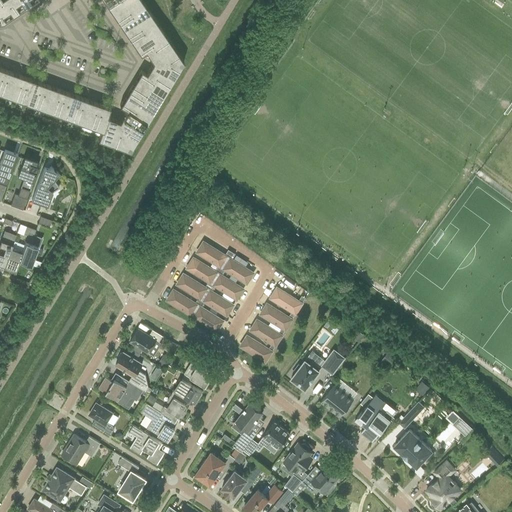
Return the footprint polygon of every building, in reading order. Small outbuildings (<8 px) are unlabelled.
[(2,0),(0,0),(0,15),(3,22),(13,15),(2,0)] [(11,0),(2,0),(13,15),(19,11),(11,0)] [(11,0),(19,11),(25,7),(20,0),(11,0)] [(113,0),(109,3),(106,5),(109,9),(113,5),(116,10),(131,0),(113,0)] [(141,0),(131,0),(116,10),(120,15),(115,18),(117,22),(121,19),(144,4),(141,0)] [(144,4),(121,19),(117,22),(120,25),(124,22),(128,27),(150,12),(144,4)] [(150,12),(128,27),(131,32),(126,35),(129,38),(155,20),(150,12)] [(139,43),(161,28),(155,20),(129,38),(131,42),(136,39),(139,43)] [(161,28),(139,43),(142,48),(138,51),(140,55),(145,52),(167,37),(161,28)] [(145,52),(152,61),(173,46),(167,37),(145,52)] [(152,61),(153,62),(183,61),(173,46),(152,61)] [(153,62),(151,64),(174,78),(183,61),(153,62)] [(151,64),(146,73),(168,87),(174,78),(151,64)] [(0,93),(7,96),(15,73),(6,70),(0,86),(0,93)] [(168,87),(146,73),(141,70),(138,74),(143,77),(140,82),(163,96),(168,87)] [(17,99),(25,77),(15,73),(7,96),(17,99)] [(26,103),(34,80),(25,77),(17,99),(26,103)] [(35,106),(44,84),(34,80),(26,103),(35,106)] [(163,96),(140,82),(137,87),(132,84),(130,88),(158,104),(163,96)] [(45,109),(53,87),(44,84),(35,106),(45,109)] [(54,113),(62,90),(53,87),(45,109),(54,113)] [(128,91),(133,94),(130,99),(152,113),(158,104),(130,88),(128,91)] [(64,116),(72,94),(62,90),(54,113),(64,116)] [(73,120),(81,97),(72,94),(64,116),(73,120)] [(82,123),(91,101),(81,97),(73,120),(82,123)] [(130,99),(127,104),(122,101),(119,106),(126,109),(147,122),(152,113),(130,99)] [(92,127),(100,104),(91,101),(82,123),(92,127)] [(110,108),(100,104),(92,127),(101,130),(106,116),(107,116),(110,108)] [(126,109),(120,118),(141,131),(147,122),(126,109)] [(97,139),(108,142),(116,119),(107,116),(106,116),(101,130),(97,139)] [(119,120),(130,150),(141,131),(120,118),(119,120)] [(108,142),(130,150),(119,120),(116,119),(108,142)] [(0,199),(17,153),(4,149),(4,151),(0,149),(0,150),(3,151),(0,160),(0,199)] [(14,194),(10,205),(22,209),(26,198),(35,174),(33,173),(34,172),(36,173),(38,166),(35,165),(37,160),(24,156),(17,176),(23,178),(20,187),(24,188),(21,196),(14,194)] [(43,168),(31,200),(41,203),(47,206),(49,200),(52,191),(59,187),(54,179),(59,174),(50,166),(49,168),(43,166),(43,168)] [(41,216),(38,223),(48,227),(51,220),(41,216)] [(2,273),(4,268),(11,248),(16,234),(15,234),(15,235),(4,231),(5,230),(4,230),(0,240),(0,246),(4,248),(2,254),(0,252),(0,270),(2,271),(1,273),(2,273)] [(22,252),(19,260),(31,265),(35,253),(37,247),(37,246),(39,246),(41,240),(33,237),(28,235),(25,241),(22,252)] [(228,250),(225,255),(203,241),(196,252),(218,266),(221,268),(232,252),(228,250)] [(11,248),(4,268),(15,272),(19,260),(22,252),(11,248)] [(232,259),(235,254),(232,252),(221,268),(225,270),(247,284),(253,273),(232,259)] [(218,266),(215,271),(193,257),(186,268),(208,282),(211,284),(221,268),(218,266)] [(222,275),(225,270),(221,268),(211,284),(215,286),(237,300),(243,289),(222,275)] [(208,282),(205,287),(183,273),(176,284),(198,298),(201,300),(211,284),(208,282)] [(297,293),(302,287),(293,281),(288,287),(297,293)] [(212,291),(215,286),(211,284),(201,300),(205,302),(227,316),(233,305),(212,291)] [(302,295),(298,301),(277,287),(270,298),(291,312),(295,314),(302,303),(305,298),(302,295)] [(198,298),(195,303),(173,289),(166,300),(191,316),(201,300),(198,298)] [(202,307),(205,302),(201,300),(191,316),(217,332),(223,321),(202,307)] [(291,312),(288,317),(267,303),(260,314),(281,328),(285,330),(292,319),(295,314),(291,312)] [(281,328),(278,333),(257,319),(250,330),(271,344),(275,346),(282,335),(285,330),(281,328)] [(152,329),(149,335),(138,328),(130,341),(148,353),(156,340),(159,342),(162,336),(152,329)] [(271,344),(268,349),(247,335),(240,346),(265,362),(272,351),(275,346),(271,344)] [(332,374),(344,358),(334,350),(325,361),(322,358),(319,363),(318,362),(315,362),(313,363),(312,365),(305,360),(300,365),(298,364),(294,370),(296,372),(291,378),(305,389),(310,382),(314,377),(322,366),(332,374)] [(138,370),(142,363),(123,351),(122,353),(120,353),(118,357),(118,359),(115,364),(132,375),(129,381),(148,393),(149,393),(152,389),(148,387),(145,375),(138,370)] [(164,367),(169,358),(164,354),(158,364),(164,367)] [(207,371),(210,365),(195,356),(184,374),(205,386),(212,375),(207,371)] [(157,366),(153,371),(159,375),(162,369),(157,366)] [(171,375),(175,370),(169,366),(165,372),(171,375)] [(114,379),(112,381),(105,377),(98,388),(117,399),(116,401),(124,406),(130,396),(137,400),(140,395),(145,398),(148,393),(129,381),(125,386),(114,379)] [(194,403),(202,391),(182,378),(171,395),(186,405),(189,399),(194,403)] [(340,416),(353,400),(334,385),(321,401),(340,416)] [(368,393),(360,403),(365,407),(373,397),(368,393)] [(152,406),(157,399),(150,395),(145,402),(152,406)] [(182,410),(186,405),(171,395),(167,401),(170,403),(167,408),(164,406),(161,412),(147,403),(146,403),(175,421),(178,416),(181,418),(185,412),(182,410)] [(379,410),(385,403),(375,395),(373,397),(365,407),(354,421),(360,426),(363,422),(367,425),(361,433),(372,442),(390,419),(379,410)] [(404,428),(424,407),(418,401),(398,423),(404,428)] [(107,422),(112,413),(96,403),(88,415),(95,419),(92,424),(110,435),(114,430),(113,426),(107,422)] [(172,427),(175,421),(146,403),(141,412),(152,419),(147,428),(167,440),(175,428),(172,427)] [(253,403),(252,405),(249,403),(236,421),(245,428),(232,446),(241,452),(243,450),(252,439),(256,433),(250,428),(262,413),(259,411),(261,409),(253,403)] [(459,416),(452,423),(465,435),(472,428),(459,416)] [(279,448),(290,434),(274,421),(263,436),(259,442),(258,443),(252,439),(243,450),(250,455),(255,448),(259,451),(263,445),(266,447),(270,441),(279,448)] [(158,449),(162,443),(133,425),(129,431),(137,437),(130,448),(140,453),(143,448),(151,453),(147,458),(156,464),(164,452),(158,449)] [(416,466),(432,450),(409,429),(394,445),(402,453),(402,454),(407,459),(408,458),(416,466)] [(89,436),(85,441),(74,434),(61,454),(76,464),(84,451),(91,456),(100,443),(89,436)] [(302,444),(301,445),(298,443),(283,462),(296,472),(299,468),(302,471),(312,458),(308,456),(311,452),(308,450),(308,449),(308,447),(304,444),(302,444)] [(224,456),(221,460),(211,453),(206,460),(205,459),(200,466),(201,467),(196,474),(209,483),(221,467),(225,470),(225,471),(225,472),(235,458),(229,454),(227,458),(224,456)] [(499,456),(492,461),(496,466),(503,460),(499,456)] [(131,471),(119,490),(133,499),(145,479),(135,473),(139,467),(125,459),(121,465),(131,471)] [(446,474),(453,468),(446,461),(434,472),(439,478),(427,489),(427,490),(433,497),(431,498),(433,500),(431,502),(432,505),(433,507),(436,507),(438,506),(440,508),(449,500),(452,497),(460,490),(446,474)] [(254,480),(262,468),(256,463),(247,474),(254,480)] [(333,484),(340,475),(327,463),(315,476),(310,471),(302,480),(301,482),(312,492),(316,492),(319,488),(325,493),(326,492),(327,493),(328,493),(334,487),(334,485),(333,484)] [(81,495),(87,486),(79,481),(57,468),(47,483),(46,483),(43,487),(43,489),(43,490),(63,503),(65,502),(68,499),(67,497),(63,494),(68,487),(81,495)] [(242,470),(241,469),(239,469),(237,470),(236,471),(235,470),(221,487),(225,490),(224,491),(229,495),(230,494),(233,497),(247,479),(241,475),(242,474),(243,472),(242,470)] [(292,491),(301,482),(302,480),(293,474),(284,485),(288,488),(292,491)] [(82,476),(79,481),(87,486),(89,488),(92,483),(82,476)] [(272,503),(282,491),(274,485),(265,496),(258,490),(244,506),(250,511),(256,511),(267,499),(272,503)] [(294,493),(292,491),(288,488),(274,504),(280,510),(278,511),(285,511),(289,509),(284,505),(294,493)] [(116,511),(120,505),(104,495),(98,504),(102,507),(101,509),(100,508),(97,511),(116,511)] [(55,511),(34,498),(27,509),(32,511),(55,511)] [(479,511),(471,502),(467,505),(466,504),(455,511),(479,511)]
